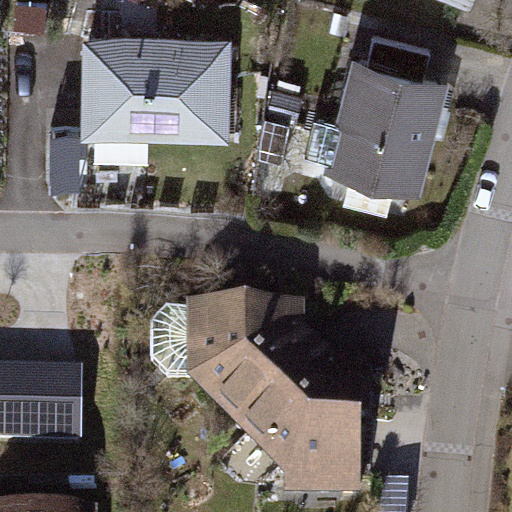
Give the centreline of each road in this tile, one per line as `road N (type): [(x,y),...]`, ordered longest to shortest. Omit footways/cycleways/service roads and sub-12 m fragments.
road 1 (residential): [(468,287),(246,241),(0,230)]
road 2 (residential): [(468,287),(465,511)]
